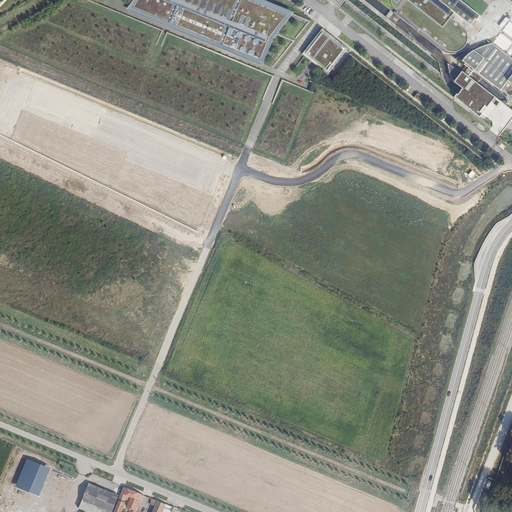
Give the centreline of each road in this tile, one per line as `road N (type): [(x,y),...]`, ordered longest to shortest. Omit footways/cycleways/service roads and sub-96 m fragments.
road 1 (track): [(0,323),(423,498)]
road 2 (unclassified): [(115,471),(241,168)]
road 3 (secondary): [(420,511),(484,270),(511,223)]
road 4 (unclassified): [(241,168),(299,182),(356,153),(462,194),(511,163)]
road 5 (unknown): [(238,175),(15,74)]
road 6 (residential): [(115,471),(0,424)]
